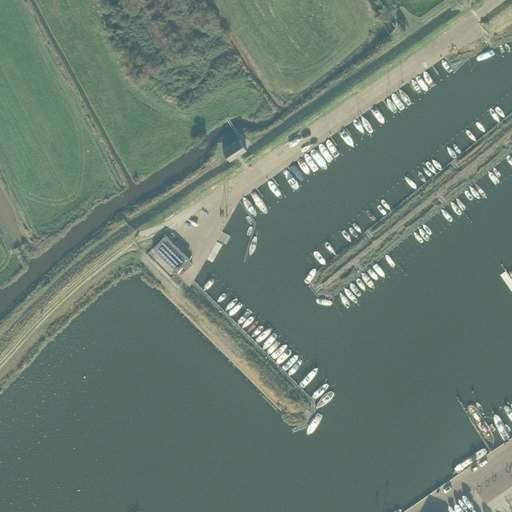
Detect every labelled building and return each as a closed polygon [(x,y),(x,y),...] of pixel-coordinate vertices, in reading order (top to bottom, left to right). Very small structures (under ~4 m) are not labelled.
[(401,31),(405,29),(402,22),(397,24),(401,31)] [(219,153),(236,141),(233,136),(216,148),(219,153)] [(240,155),(246,150),(245,149),(239,140),(223,152),(230,162),(237,157),(240,155)] [(166,235),(153,248),(177,272),(177,271),(181,275),(192,264),(189,260),(190,259),(166,235)] [(484,417),(503,445),(511,438),(511,424),(500,407),(484,417)]
